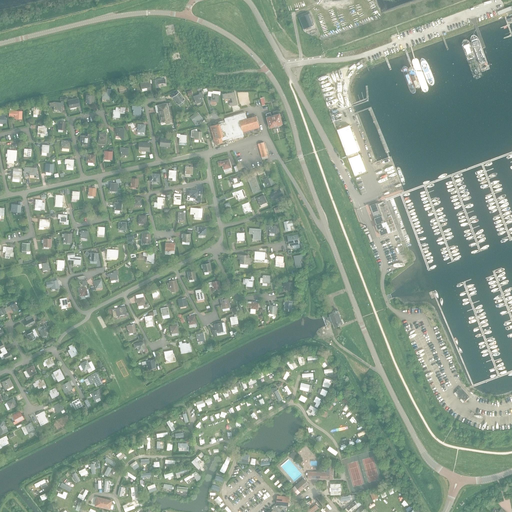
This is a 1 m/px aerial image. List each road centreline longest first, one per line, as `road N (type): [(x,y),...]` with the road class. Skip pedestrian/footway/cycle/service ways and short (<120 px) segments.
road 1 (tertiary): [(457,479),(423,453),(406,421),(325,227)]
road 2 (tertiary): [(325,227),(279,88),(232,36),(186,16)]
road 3 (residential): [(359,199),(246,0)]
road 4 (tertiary): [(0,43),(126,14),(186,16)]
road 5 (unknown): [(326,60),(476,0)]
road 6 (residential): [(173,232),(155,232),(150,194),(210,179)]
